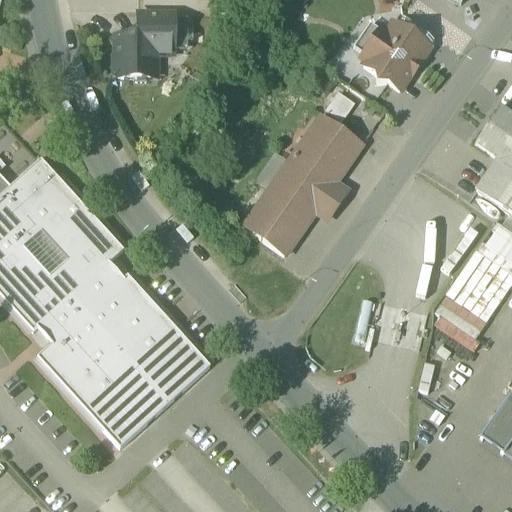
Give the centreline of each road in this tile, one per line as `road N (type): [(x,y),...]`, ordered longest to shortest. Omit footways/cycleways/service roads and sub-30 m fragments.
road 1 (residential): [(42,0),(107,167),(268,355)]
road 2 (residential): [(268,355),(361,235),(511,13)]
road 3 (residential): [(268,355),(412,511)]
